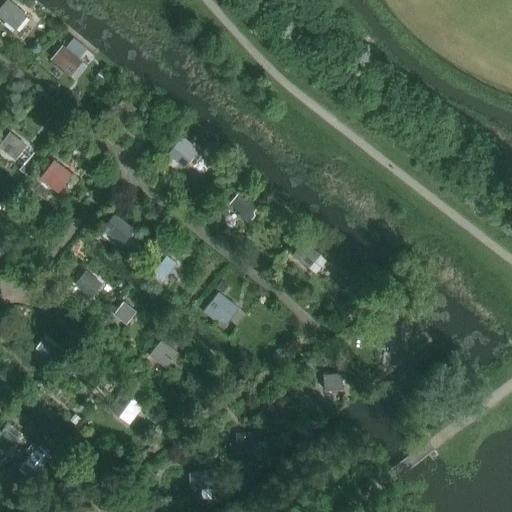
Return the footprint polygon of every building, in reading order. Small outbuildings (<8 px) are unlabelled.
[(29,16),(8,0),(0,10),(0,16),(17,30),(29,16)] [(84,62),(64,46),(53,60),(73,76),(84,62)] [(122,129),(132,116),(116,104),(106,117),(122,129)] [(0,147),(14,159),(26,145),(11,133),(0,145),(0,147)] [(179,143),(167,159),(182,170),(194,154),(179,143)] [(52,189),(67,170),(54,160),(39,179),(52,189)] [(229,177),(224,183),(231,188),(235,182),(229,177)] [(255,213),(261,205),(242,191),(231,205),(241,213),(241,218),(250,225),(256,217),(255,213)] [(134,231),(113,215),(102,229),(123,245),(134,231)] [(303,242),(293,254),(309,267),(319,255),(303,242)] [(165,257),(155,270),(164,278),(175,265),(165,257)] [(93,298),(103,284),(88,272),(77,286),(93,298)] [(221,322),(232,307),(215,294),(204,309),(221,322)] [(125,303),(115,316),(125,323),(135,310),(125,303)] [(385,347),(402,346),(401,329),(384,330),(385,347)] [(165,336),(155,349),(165,357),(175,344),(165,336)] [(64,351),(46,337),(37,349),(55,364),(64,351)] [(324,375),(325,392),(342,391),(341,374),(324,375)] [(122,392),(115,401),(127,412),(135,402),(122,392)] [(245,435),(247,451),(264,449),(262,433),(245,435)] [(52,458),(37,446),(24,463),(39,475),(52,458)] [(195,473),(196,489),(212,488),(211,472),(195,473)]
